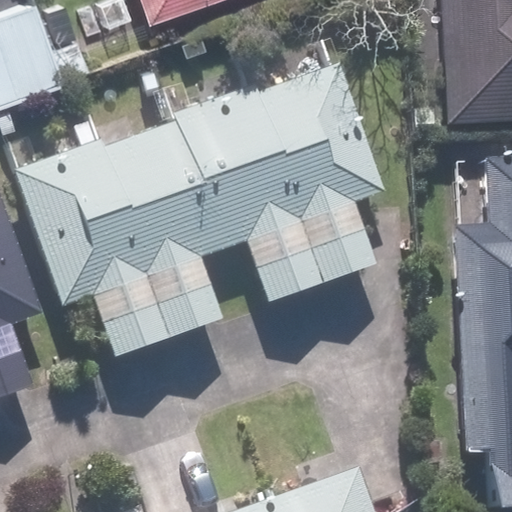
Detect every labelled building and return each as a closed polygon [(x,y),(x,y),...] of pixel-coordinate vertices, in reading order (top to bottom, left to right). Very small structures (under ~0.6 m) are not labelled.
[(125,0),(133,22),(195,0),(125,0)] [(293,0),(276,0),(269,2),(275,17),(296,10),(293,0)] [(511,0),(426,0),(434,128),(511,124),(511,0)] [(0,103),(52,86),(51,81),(78,71),(68,42),(39,51),(23,4),(0,11),(0,103)] [(189,33),(170,40),(176,55),(195,48),(189,33)] [(132,75),(139,93),(152,89),(145,71),(132,75)] [(325,71),(242,99),(307,287),(361,269),(340,208),(368,198),(325,71)] [(307,287),(242,99),(239,90),(157,119),(160,126),(204,254),(233,244),(254,305),(307,287)] [(424,113),(403,113),(405,147),(425,145),(424,113)] [(205,325),(183,261),(204,254),(160,126),(90,150),(156,342),(205,325)] [(88,142),(0,171),(0,178),(45,309),(77,298),(99,362),(156,342),(90,150),(88,142)] [(511,155),(479,157),(482,223),(447,226),(456,451),(474,450),(475,510),(511,507),(511,155)] [(0,244),(0,394),(18,388),(0,336),(0,327),(26,319),(0,244)] [(360,511),(346,470),(223,511),(360,511)]
